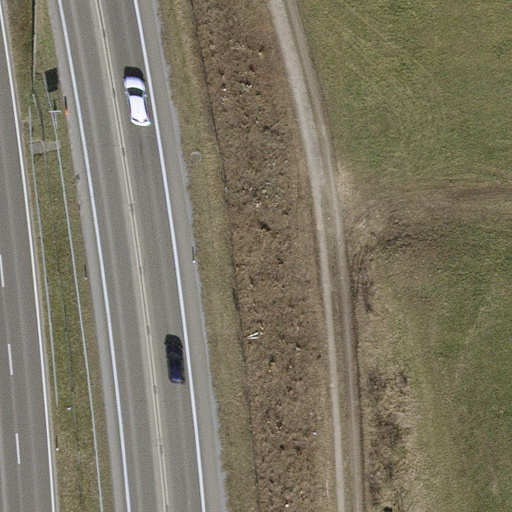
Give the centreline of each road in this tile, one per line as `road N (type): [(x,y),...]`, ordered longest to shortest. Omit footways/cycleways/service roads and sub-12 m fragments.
road 1 (track): [(351,511),(327,194),(283,0)]
road 2 (trunk): [(79,0),(121,256),(150,511)]
road 3 (trunk): [(188,511),(159,250),(119,0)]
road 4 (primary): [(24,511),(0,234)]
